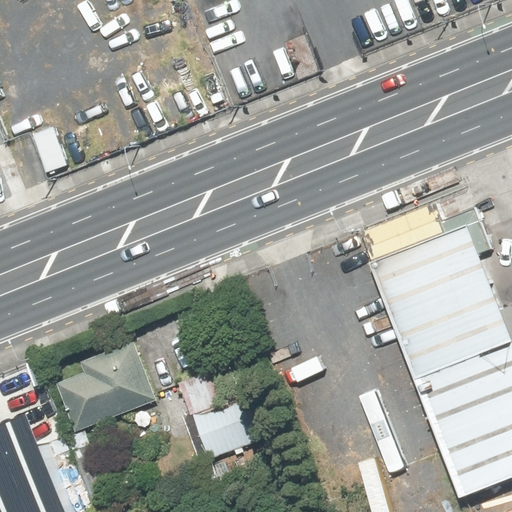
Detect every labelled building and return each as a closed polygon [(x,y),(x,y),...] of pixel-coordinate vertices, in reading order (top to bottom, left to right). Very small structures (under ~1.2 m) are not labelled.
[(0,0),(0,42),(7,60),(33,49),(37,60),(73,45),(62,17),(76,11),(71,0),(0,0)] [(97,0),(93,2),(117,58),(145,46),(147,52),(179,38),(162,0),(97,0)] [(210,0),(226,40),(254,28),(251,20),(282,8),(278,0),(210,0)] [(88,49),(19,76),(41,133),(110,106),(88,49)] [(511,478),(511,315),(477,227),(383,264),(473,494),(511,478)] [(91,372),(66,381),(84,429),(163,399),(140,339),(86,359),(91,372)] [(256,390),(198,412),(216,458),(274,437),(256,390)] [(77,511),(39,412),(0,426),(0,511),(77,511)]
